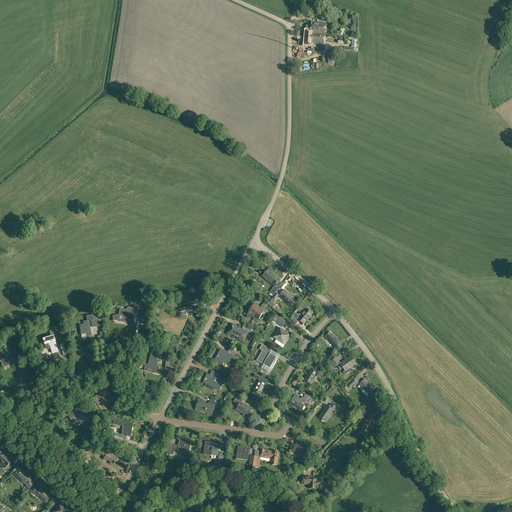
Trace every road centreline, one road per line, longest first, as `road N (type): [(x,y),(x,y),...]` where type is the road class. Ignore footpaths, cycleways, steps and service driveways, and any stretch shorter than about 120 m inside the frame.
road 1 (unclassified): [(455,511),(393,391),(335,310)]
road 2 (unclassified): [(253,239),(284,165),(289,26)]
road 3 (residential): [(158,419),(253,239)]
road 4 (residential): [(86,511),(13,445),(5,417)]
